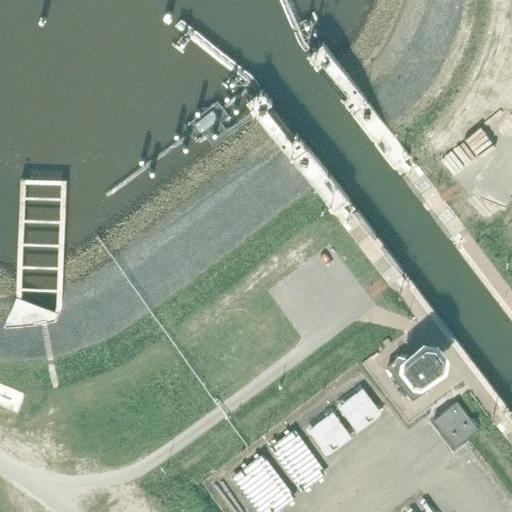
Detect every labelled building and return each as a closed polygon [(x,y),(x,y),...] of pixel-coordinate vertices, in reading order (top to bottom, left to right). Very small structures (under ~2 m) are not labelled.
[(375,253),(363,262),(374,277),(386,268),(375,253)] [(449,371),(450,365),(451,357),(440,342),(425,340),(407,355),(402,355),(389,366),(399,384),(414,399),(429,390),(429,384),(449,371)] [(467,439),(479,429),(458,402),(457,403),(452,407),(435,419),(434,420),(455,448),(467,439)] [(270,433),(257,441),(265,453),(278,444),(270,433)] [(244,470),(257,494),(269,487),(256,463),(244,470)] [(232,465),(226,469),(246,499),(252,494),(232,465)] [(231,486),(215,494),(222,508),(238,500),(231,486)] [(427,511),(412,488),(374,511),(427,511)]
